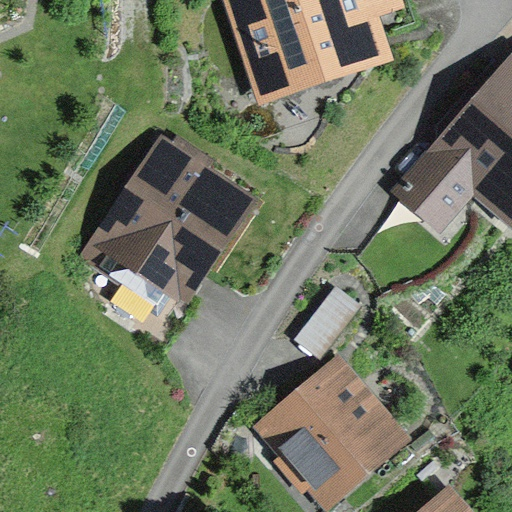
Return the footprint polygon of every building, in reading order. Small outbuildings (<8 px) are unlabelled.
[(241,0),(270,86),(372,52),(354,0),(241,0)] [(511,77),(447,153),(511,209),(511,77)] [(165,150),(91,261),(125,283),(119,291),(157,316),(177,287),(181,290),(240,201),(165,150)] [(247,444),(304,511),(331,511),(340,504),(330,492),(393,439),(334,370),(247,444)] [(432,511),(454,511),(445,501),(432,511)]
